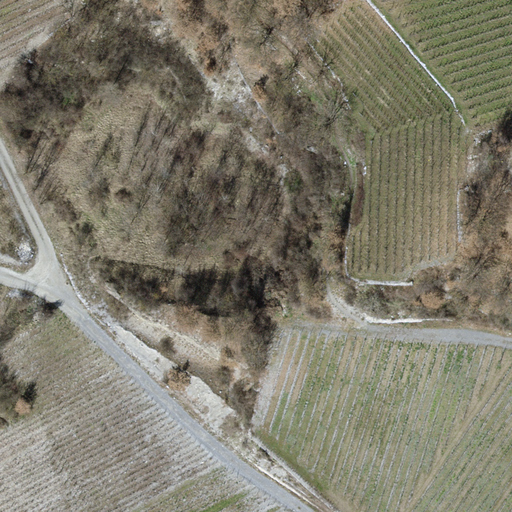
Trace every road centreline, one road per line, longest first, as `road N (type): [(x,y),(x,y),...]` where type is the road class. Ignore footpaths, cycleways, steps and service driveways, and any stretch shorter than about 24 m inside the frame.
road 1 (primary): [(0,252),(55,222),(511,49)]
road 2 (track): [(0,276),(68,305),(217,447),(306,511)]
road 3 (track): [(511,343),(348,329)]
road 4 (track): [(0,155),(55,279),(54,297)]
